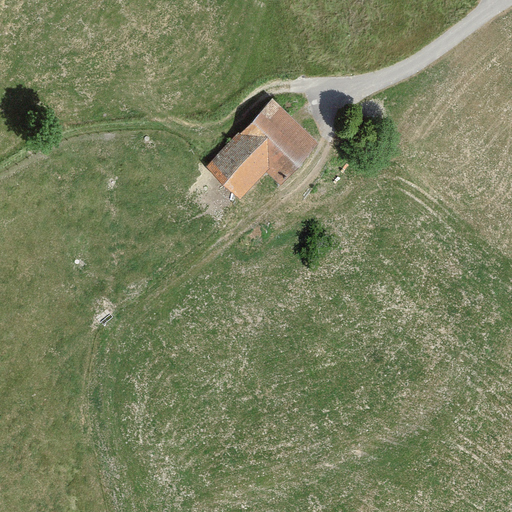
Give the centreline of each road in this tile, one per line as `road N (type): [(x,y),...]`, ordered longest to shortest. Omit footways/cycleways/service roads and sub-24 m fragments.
road 1 (track): [(349,86),(276,80),(204,129),(135,117),(41,142),(0,167)]
road 2 (residential): [(489,0),(349,86)]
